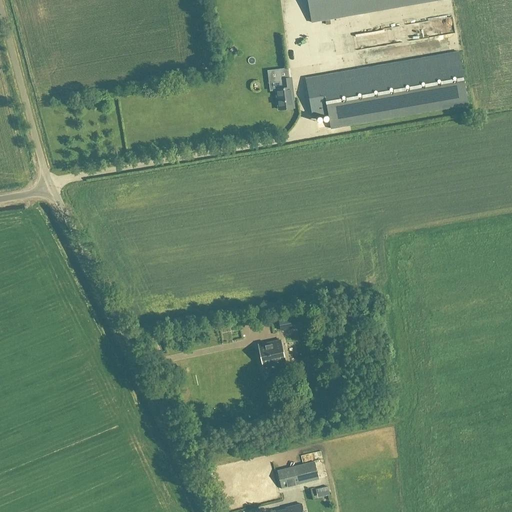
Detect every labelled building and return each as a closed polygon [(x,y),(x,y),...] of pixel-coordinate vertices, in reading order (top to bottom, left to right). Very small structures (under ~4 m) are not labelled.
[(306,0),(311,24),(445,0),(306,0)] [(331,130),(468,106),(459,53),(306,79),(313,119),(328,116),(331,130)] [(276,90),(278,111),(293,109),(292,97),(293,97),(291,79),(280,80),(282,90),(276,90)] [(281,331),(305,326),(302,311),(277,316),(281,331)] [(280,340),(258,344),(263,369),(285,364),(280,340)] [(305,362),(292,365),(294,376),(307,373),(305,362)] [(298,375),(299,384),(309,382),(308,374),(298,375)] [(324,453),(312,454),(313,461),(320,460),(321,461),(325,461),(324,453)] [(291,468),(277,472),(281,489),(319,479),(314,462),(302,465),(301,463),(290,465),(291,468)] [(328,486),(316,489),(318,498),(330,495),(328,486)]
